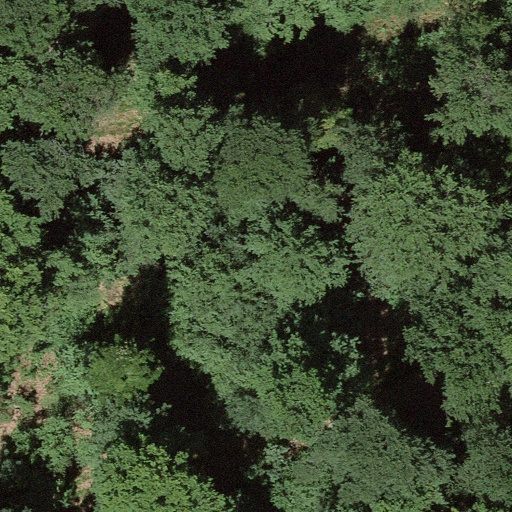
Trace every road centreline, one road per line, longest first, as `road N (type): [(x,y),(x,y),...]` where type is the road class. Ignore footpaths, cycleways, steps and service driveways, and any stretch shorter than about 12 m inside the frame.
road 1 (track): [(0,433),(511,277)]
road 2 (track): [(0,103),(87,0)]
